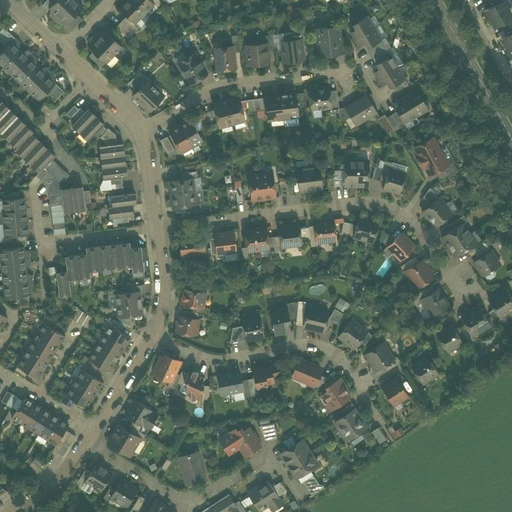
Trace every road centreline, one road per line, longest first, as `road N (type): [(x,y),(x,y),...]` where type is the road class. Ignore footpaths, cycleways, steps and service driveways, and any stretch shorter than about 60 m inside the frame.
road 1 (residential): [(155,227),(374,202),(403,215),(461,292)]
road 2 (residential): [(139,131),(222,84),(360,67),(378,99)]
road 3 (residential): [(156,336),(226,359),(314,345),(366,384)]
road 4 (residential): [(91,432),(103,453),(174,495),(201,495),(266,457)]
road 5 (residential): [(32,190),(39,241),(155,227)]
road 6 (secondary): [(511,140),(433,0)]
